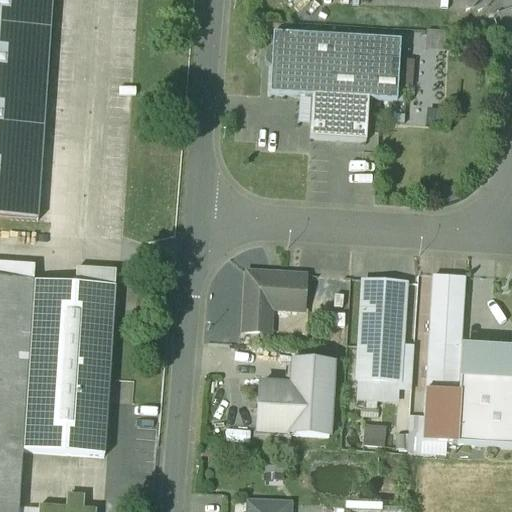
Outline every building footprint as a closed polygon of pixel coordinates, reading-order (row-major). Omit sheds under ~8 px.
[(0,0),(0,221),(36,223),(51,0),(0,0)] [(312,100),(369,103),(396,104),(399,44),(272,36),(271,51),(269,50),(265,54),(265,65),(268,68),(270,68),(268,97),(312,100)] [(369,103),(312,100),(309,142),(366,145),(369,103)] [(33,268),(0,265),(0,281),(32,284),(33,268)] [(115,273),(75,271),(74,287),(114,290),(115,273)] [(304,279),(246,276),(243,335),(268,336),(270,311),(302,313),(304,279)] [(463,281),(431,279),(425,394),(457,396),(460,350),(459,349),(463,281)] [(0,281),(0,511),(17,511),(17,510),(21,454),(32,284),(0,281)] [(74,287),(32,284),(21,454),(103,459),(114,290),(74,287)] [(403,286),(363,284),(357,384),(397,386),(403,286)] [(511,352),(460,350),(457,396),(454,447),(511,450),(511,352)] [(332,368),(291,365),(289,389),(287,438),(328,440),(332,368)] [(289,389),(258,388),(255,436),(287,438),(289,389)] [(425,394),(424,394),(421,445),(454,447),(457,396),(425,394)] [(66,510),(38,508),(37,511),(17,510),(17,511),(92,511),(81,511),(81,503),(67,502),(66,510)]
